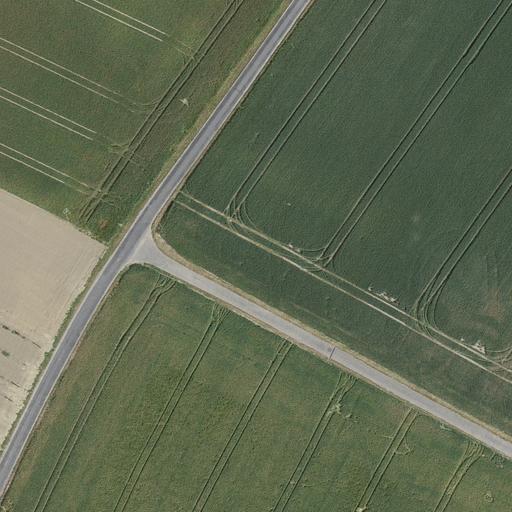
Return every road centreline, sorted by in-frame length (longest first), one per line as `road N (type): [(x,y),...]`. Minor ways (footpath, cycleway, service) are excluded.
road 1 (residential): [(0,480),(100,284),(301,0)]
road 2 (track): [(511,448),(128,241)]
